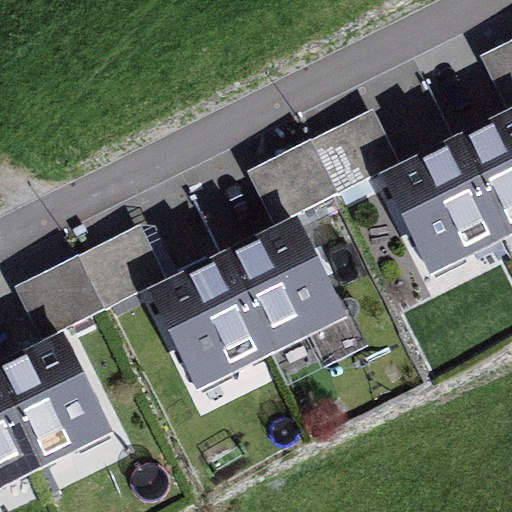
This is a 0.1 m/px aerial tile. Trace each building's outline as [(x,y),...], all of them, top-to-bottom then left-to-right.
[(511,41),(481,56),(505,110),(511,107),(511,41)] [(511,111),(382,175),(428,277),(511,236),(511,111)] [(374,112),(249,173),(273,223),(399,160),(374,112)] [(300,217),(148,294),(198,393),(270,362),(348,319),(300,217)] [(141,229),(16,289),(39,340),(164,279),(141,229)] [(64,335),(0,366),(0,490),(114,436),(64,335)]
